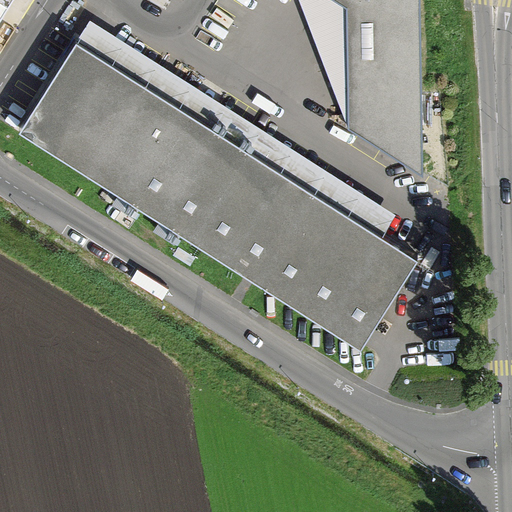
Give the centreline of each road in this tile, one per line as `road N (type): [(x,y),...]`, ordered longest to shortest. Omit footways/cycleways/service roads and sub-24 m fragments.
road 1 (unclassified): [(511,461),(451,450),(406,430),(0,178)]
road 2 (secondary): [(496,0),(511,424)]
road 3 (unknown): [(122,0),(398,188)]
